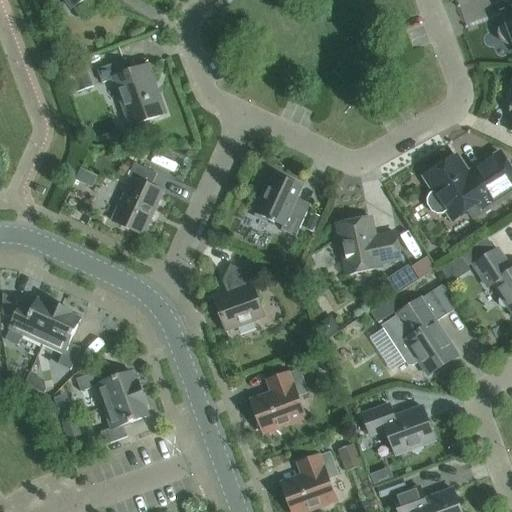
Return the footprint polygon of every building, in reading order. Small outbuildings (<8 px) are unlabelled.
[(66,0),(73,9),(86,0),(66,0)] [(507,46),(511,46),(511,45),(511,12),(504,16),(506,23),(502,24),(500,28),(498,32),(498,36),(500,41),(503,44),(507,46)] [(114,80),(132,128),(165,115),(147,67),(130,73),(126,61),(97,71),(102,85),(114,80)] [(78,93),(94,87),(86,64),(70,70),(78,93)] [(429,176),(425,178),(433,192),(429,195),(426,200),(427,206),(431,213),(437,216),(443,216),(447,213),(453,222),(467,212),(473,221),(511,195),(511,169),(501,153),(489,161),(468,175),(457,157),(453,160),(456,165),(432,181),(429,176)] [(143,236),(162,193),(151,188),(157,175),(135,165),(128,178),(132,180),(113,222),(143,236)] [(82,168),(78,178),(95,186),(99,176),(82,168)] [(296,238),(307,213),(293,207),(302,189),(270,174),(263,189),(266,190),(255,214),(283,227),(281,231),(296,238)] [(313,216),(306,230),(315,234),(321,220),(313,216)] [(380,265),(401,260),(396,235),(375,239),(371,219),(337,226),(347,276),(381,269),(380,265)] [(511,271),(511,272),(498,250),(473,266),(488,289),(493,285),(501,297),(499,299),(498,301),(498,303),(498,304),(500,307),(501,308),(503,309),(505,309),(508,308),(511,313),(511,271)] [(461,256),(440,269),(450,285),(471,272),(461,256)] [(226,331),(264,317),(253,287),(252,287),(247,274),(231,266),(223,282),(228,296),(215,301),(226,331)] [(408,268),(388,281),(397,294),(417,281),(408,268)] [(419,363),(428,377),(458,357),(436,323),(458,309),(443,285),(421,300),(397,315),(397,316),(381,327),(405,364),(408,366),(411,367),(414,366),(419,363)] [(17,302),(3,295),(3,316),(10,319),(17,302)] [(23,336),(43,346),(60,308),(39,298),(26,324),(15,319),(5,341),(18,347),(23,336)] [(392,301),(372,315),(379,325),(399,312),(392,301)] [(60,308),(43,346),(63,355),(58,365),(70,371),(81,349),(70,344),(82,318),(60,308)] [(331,318),(318,327),(326,340),(340,332),(331,318)] [(103,409),(143,394),(134,372),(107,382),(103,371),(76,381),(81,393),(96,388),(103,409)] [(297,398),(308,394),(299,372),(289,376),(289,375),(273,381),(278,394),(252,403),(263,433),(305,418),(297,398)] [(143,394),(103,409),(111,430),(100,434),(105,446),(127,438),(123,427),(151,417),(143,394)] [(71,406),(59,411),(63,422),(75,417),(71,406)] [(435,442),(422,408),(394,418),(390,406),(363,416),(371,438),(387,432),(395,456),(410,451),(412,454),(413,454),(416,455),(419,455),(422,453),(422,450),(423,446),(435,442)] [(75,420),(62,425),(67,437),(80,432),(75,420)] [(353,447),(339,452),(347,473),(361,468),(353,447)] [(330,454),(319,458),(304,463),(309,477),(283,486),(292,511),(304,511),(335,501),(328,481),(338,477),(330,454)] [(380,473),(370,476),(374,486),(383,483),(380,473)] [(405,489),(402,480),(378,489),(382,498),(405,489)] [(460,511),(453,490),(425,501),(420,488),(393,498),(398,511),(460,511)]
